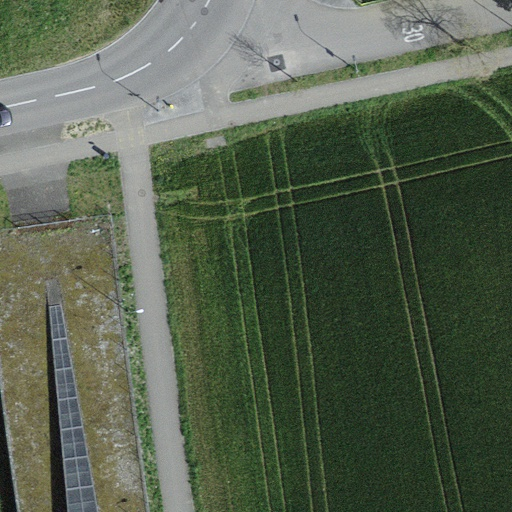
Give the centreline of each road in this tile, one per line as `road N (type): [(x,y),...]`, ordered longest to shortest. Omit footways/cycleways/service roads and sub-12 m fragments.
road 1 (secondary): [(83,511),(18,0)]
road 2 (residential): [(511,1),(322,38),(193,25)]
road 3 (residential): [(193,25),(136,71),(0,107)]
